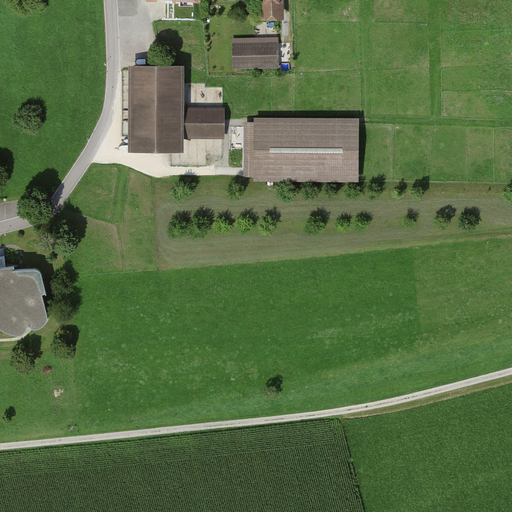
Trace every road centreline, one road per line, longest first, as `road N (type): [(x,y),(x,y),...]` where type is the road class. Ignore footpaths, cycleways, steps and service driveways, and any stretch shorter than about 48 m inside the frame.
road 1 (track): [(511,371),(341,415),(0,448)]
road 2 (residential): [(0,228),(44,215),(103,130),(111,104),(111,0)]
